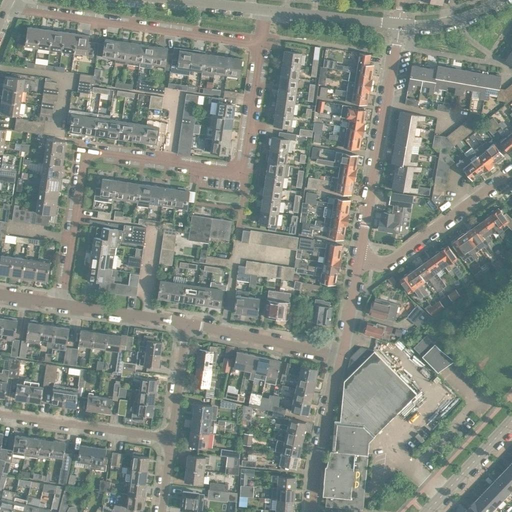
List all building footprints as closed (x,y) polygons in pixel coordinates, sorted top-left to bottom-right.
[(37,47),(40,28),(27,27),(25,46),(37,47)] [(52,30),(40,28),(37,47),(49,49),(52,30)] [(52,30),(49,49),(62,51),(64,32),(52,30)] [(62,51),(74,52),(76,33),(64,32),(62,51)] [(86,56),(92,56),(94,42),(88,41),(89,35),(76,33),(74,52),(86,54),(86,56)] [(103,56),(115,58),(118,41),(106,39),(107,39),(105,39),(104,44),(98,43),(96,55),(103,56)] [(130,43),(118,41),(115,58),(115,62),(120,62),(120,63),(127,64),(130,43)] [(139,66),(140,62),(142,44),(130,43),(127,64),(139,66)] [(155,46),(142,44),(140,62),(145,62),(144,68),(151,69),(152,63),(155,46)] [(167,48),(155,46),(152,63),(164,65),(164,70),(170,71),(171,66),(173,54),(166,53),(167,48)] [(179,55),(173,54),(171,66),(170,71),(170,72),(189,74),(189,69),(192,50),(185,49),(184,51),(180,50),(179,55)] [(189,69),(202,71),(204,54),(200,53),(200,51),(192,50),(189,69)] [(301,53),(284,51),(282,63),(299,65),(301,53)] [(335,69),(341,70),(372,75),(373,65),(369,64),(370,54),(359,53),(358,59),(357,62),(356,68),(336,64),(335,68),(335,69)] [(217,55),(204,54),(202,71),(201,74),(214,76),(214,72),(217,55)] [(226,74),(229,57),(217,55),(214,72),(226,74)] [(240,59),(229,57),(226,74),(239,76),(241,59),(240,58),(240,59)] [(337,60),(324,58),(322,66),(335,68),(337,60)] [(282,63),(280,75),(298,78),(299,65),(282,63)] [(413,83),(421,84),(424,67),(423,67),(423,65),(420,64),(419,66),(411,65),(407,90),(412,91),(413,83)] [(425,67),(424,67),(421,84),(429,86),(428,93),(433,94),(433,90),(437,69),(429,68),(429,66),(426,65),(425,67)] [(437,65),(437,69),(433,90),(437,91),(438,88),(446,89),(447,85),(450,67),(449,67),(449,65),(446,65),(445,66),(437,65)] [(451,68),(450,67),(447,85),(455,86),(454,94),(458,95),(462,69),(455,68),(455,66),(451,66),(451,68)] [(100,69),(95,68),(94,75),(93,75),(92,78),(99,79),(100,69)] [(471,69),(470,71),(462,69),(458,95),(463,95),(464,88),(472,89),(475,72),(474,71),(474,70),(471,69)] [(354,82),(371,85),(372,79),(371,79),(372,75),(341,70),(340,74),(355,76),(354,82)] [(476,72),(475,72),(472,89),(480,91),(479,98),(483,99),(488,74),(480,73),(480,71),(477,70),(476,72)] [(496,74),(496,75),(488,74),(483,99),(488,100),(489,92),(497,93),(497,94),(498,88),(500,76),(499,76),(500,74),(496,74)] [(5,75),(3,88),(22,90),(28,91),(30,79),(5,75)] [(298,78),(280,75),(278,88),(296,90),(298,78)] [(187,85),(168,82),(167,87),(186,90),(187,85)] [(370,91),(371,85),(354,82),(353,87),(338,85),(338,89),(368,94),(369,90),(370,91)] [(165,87),(149,85),(141,84),(140,91),(151,92),(152,92),(164,93),(165,87)] [(58,89),(56,88),(44,87),(43,93),(57,95),(58,89)] [(3,88),(1,100),(20,103),(22,90),(3,88)] [(278,88),(277,100),(294,102),(296,90),(278,88)] [(505,89),(498,88),(497,94),(497,93),(496,100),(508,102),(505,89)] [(366,104),(368,94),(338,89),(337,93),(352,95),(351,101),(366,104)] [(236,98),(237,92),(224,90),(223,96),(236,98)] [(57,101),(57,95),(43,93),(42,99),(57,101)] [(185,99),(197,101),(198,95),(186,93),(185,99)] [(211,97),(210,102),(217,103),(216,115),(233,117),(235,104),(236,98),(223,96),(223,98),(218,97),(218,98),(211,97)] [(406,98),(404,104),(417,106),(418,100),(406,98)] [(20,103),(1,100),(0,109),(0,112),(19,115),(20,103)] [(277,100),(275,112),(292,115),(294,102),(277,100)] [(162,103),(150,101),(149,108),(161,109),(162,103)] [(438,103),(436,110),(448,112),(449,106),(438,103)] [(343,112),(342,116),(364,120),(365,110),(363,108),(358,107),(357,109),(350,107),(351,106),(342,104),(341,112),(343,112)] [(82,133),(85,116),(85,112),(69,109),(67,123),(71,123),(70,131),(82,133)] [(398,123),(397,124),(415,127),(416,119),(424,120),(425,116),(400,111),(398,119),(396,119),(396,123),(398,123)] [(290,127),(292,115),(275,112),(273,125),(290,127)] [(469,112),(468,119),(479,125),(481,114),(469,112)] [(39,121),(33,120),(32,126),(44,128),(45,120),(51,121),(52,115),(40,113),(39,121)] [(110,115),(97,113),(97,117),(94,135),(107,136),(109,119),(110,115)] [(231,129),(233,117),(216,115),(214,127),(231,129)] [(346,127),(363,130),(364,124),(363,124),(364,120),(342,116),(332,115),(332,118),(332,119),(347,121),(346,127)] [(97,117),(85,116),(82,133),(94,135),(97,117)] [(497,116),(493,119),(501,127),(504,125),(497,116)] [(497,130),(501,127),(493,119),(493,117),(484,125),(492,134),(497,130)] [(16,118),(15,124),(29,126),(32,126),(33,120),(16,118)] [(121,121),(109,119),(107,136),(119,138),(121,121)] [(471,131),(479,125),(468,119),(464,122),(471,131)] [(131,140),(134,123),(121,121),(119,138),(131,140)] [(459,126),(467,135),(471,131),(464,122),(459,126)] [(146,125),(134,123),(131,140),(144,142),(146,125)] [(15,124),(14,130),(28,132),(29,126),(15,124)] [(414,135),(415,127),(397,124),(397,125),(395,125),(395,128),(396,129),(395,137),(420,141),(421,137),(414,135)] [(146,125),(144,142),(155,143),(155,144),(156,144),(158,126),(146,125)] [(511,130),(510,132),(504,125),(501,127),(511,141),(511,130)] [(32,126),(29,126),(28,132),(43,134),(44,128),(32,126)] [(361,135),(362,136),(363,130),(346,127),(340,126),(339,131),(336,131),(335,132),(334,134),(332,134),(339,135),(360,139),(361,135)] [(462,139),(467,135),(459,126),(455,129),(462,139)] [(229,142),(231,129),(214,127),(212,139),(229,142)] [(509,153),(511,150),(511,141),(501,127),(497,130),(503,137),(499,141),(509,153)] [(450,133),(458,142),(460,140),(462,139),(455,129),(450,133)] [(271,138),(270,149),(287,151),(289,139),(295,140),(296,134),(279,132),(278,138),(271,137),(271,138)] [(456,144),(458,142),(450,133),(446,137),(453,146),(456,144)] [(359,148),(360,139),(339,135),(332,134),(329,134),(329,139),(344,141),(343,146),(359,149),(359,148)] [(440,148),(439,151),(446,152),(453,146),(446,137),(440,135),(438,147),(440,148)] [(479,135),(476,137),(495,162),(503,156),(493,143),(488,147),(479,135)] [(419,145),(420,141),(395,137),(394,144),(392,145),(391,148),(393,148),(393,149),(411,152),(412,144),(419,145)] [(477,155),(488,169),(493,165),(492,164),(495,162),(476,137),(473,140),(482,152),(477,155)] [(45,151),(64,153),(66,141),(47,138),(45,151)] [(210,151),(228,154),(229,142),(212,139),(210,151)] [(189,155),(190,148),(178,147),(177,154),(189,155)] [(311,157),(317,158),(318,158),(320,148),(313,147),(311,157)] [(287,151),(270,149),(268,161),(285,164),(287,151)] [(409,161),(411,152),(393,149),(393,151),(391,150),(391,153),(392,154),(391,162),(396,163),(416,166),(417,162),(409,161)] [(45,151),(43,163),(62,166),(64,153),(45,151)] [(439,151),(438,158),(449,165),(454,162),(446,152),(439,151)] [(483,171),(483,172),(488,169),(477,155),(474,151),(470,155),(470,154),(466,157),(480,174),(483,171)] [(1,162),(3,153),(0,152),(0,165),(0,166),(0,165),(0,168),(11,170),(12,164),(1,162)] [(325,155),(324,159),(356,165),(358,155),(342,152),(341,158),(335,157),(335,156),(325,155)] [(472,180),(480,174),(466,156),(456,164),(460,170),(462,168),(472,180)] [(339,166),(338,172),(355,175),(356,169),(355,169),(356,165),(324,159),(318,158),(317,158),(316,163),(333,166),(334,165),(339,166)] [(448,171),(449,165),(438,158),(436,170),(448,171)] [(268,161),(266,174),(283,176),(287,177),(289,164),(285,164),(268,161)] [(61,171),(62,166),(43,163),(41,175),(60,178),(60,177),(62,176),(63,173),(61,171)] [(396,163),(394,170),(393,171),(392,174),(394,174),(394,175),(411,178),(413,170),(420,172),(421,167),(416,166),(396,163)] [(0,168),(0,174),(15,176),(16,170),(11,170),(0,168)] [(354,181),(355,175),(338,172),(337,177),(325,175),(324,179),(353,184),(353,180),(354,181)] [(0,180),(14,182),(15,176),(0,174),(0,180)] [(283,176),(266,174),(264,186),(281,188),(283,176)] [(41,175),(39,187),(58,190),(60,178),(41,175)] [(410,187),(411,178),(394,175),(393,177),(392,176),(391,180),(393,180),(391,188),(417,192),(417,188),(410,187)] [(354,185),(352,185),(353,184),(324,179),(320,179),(308,177),(307,188),(316,189),(317,183),(325,184),(336,186),(335,191),(351,194),(352,189),(353,190),(354,185)] [(112,202),(113,197),(115,180),(104,178),(103,178),(101,188),(95,188),(93,200),(112,202)] [(127,182),(115,180),(113,197),(125,199),(127,182)] [(140,184),(127,182),(125,199),(137,201),(140,184)] [(137,201),(149,203),(152,185),(140,184),(137,201)] [(164,187),(152,185),(149,203),(162,204),(164,187)] [(417,188),(417,192),(428,195),(430,187),(418,185),(417,188)] [(264,186),(262,198),(279,201),(281,188),(264,186)] [(39,187),(38,199),(57,202),(58,190),(39,187)] [(177,189),(164,187),(162,204),(174,206),(177,189)] [(174,206),(187,208),(189,191),(183,190),(183,188),(178,187),(178,189),(177,189),(174,206)] [(350,200),(334,197),(333,203),(315,200),(316,194),(306,192),(305,203),(309,203),(324,206),(348,210),(350,200)] [(379,220),(378,229),(399,232),(400,224),(408,225),(412,194),(390,192),(389,203),(393,205),(392,213),(383,212),(382,221),(379,220)] [(437,206),(443,201),(444,195),(432,193),(431,199),(437,206)] [(262,198),(260,211),(278,213),(279,201),(262,198)] [(56,207),(57,202),(38,199),(36,212),(37,212),(43,213),(49,214),(54,214),(55,215),(55,214),(57,214),(58,208),(56,207)] [(325,216),(347,220),(348,214),(347,214),(348,210),(324,206),(322,215),(325,216)] [(496,211),(495,210),(490,213),(499,227),(504,223),(511,231),(511,219),(506,212),(503,214),(499,209),(496,211)] [(275,230),(278,213),(260,211),(259,223),(269,224),(268,229),(275,230)] [(483,220),(491,232),(496,229),(503,239),(506,236),(499,227),(490,213),(485,217),(486,218),(483,220)] [(208,242),(209,237),(211,218),(191,215),(189,231),(188,239),(208,242)] [(294,233),(296,224),(297,216),(292,215),(291,223),(289,223),(288,232),(294,233)] [(314,224),(345,229),(345,226),(346,226),(347,220),(325,216),(324,221),(315,220),(314,224)] [(229,240),(231,220),(211,218),(209,237),(229,240)] [(487,235),(491,232),(483,220),(480,222),(479,221),(474,225),(490,248),(494,245),(487,235)] [(327,236),(343,239),(345,229),(314,224),(307,223),(302,222),(301,234),(312,236),(313,229),(328,231),(327,236)] [(94,237),(92,251),(109,253),(108,253),(109,246),(119,247),(120,241),(143,245),(146,227),(133,225),(132,231),(107,228),(106,239),(94,237)] [(470,229),(467,231),(476,244),(479,248),(483,245),(488,252),(492,250),(491,248),(490,248),(474,225),(469,228),(470,229)] [(248,242),(250,231),(243,230),(241,242),(248,243),(248,242)] [(463,233),(458,236),(474,259),(478,256),(471,247),(476,244),(467,231),(464,234),(463,233)] [(16,241),(16,236),(5,234),(4,240),(4,241),(15,243),(16,241)] [(471,261),(474,259),(458,236),(453,240),(454,241),(451,243),(463,260),(467,257),(471,261)] [(342,245),(326,242),(325,248),(314,246),(315,239),(300,237),(298,248),(301,249),(312,250),(340,255),(342,245)] [(444,247),(439,250),(455,273),(458,270),(455,266),(460,262),(447,245),(444,248),(444,247)] [(492,250),(496,256),(500,253),(495,245),(491,248),(492,250)] [(323,262),(340,265),(341,259),(340,259),(340,255),(312,250),(311,254),(324,256),(323,262)] [(439,250),(434,254),(434,255),(431,257),(440,269),(444,266),(451,276),(455,273),(439,250)] [(114,254),(109,253),(92,251),(90,265),(107,268),(111,269),(114,254)] [(1,255),(0,259),(0,274),(10,276),(13,257),(1,255)] [(141,258),(129,256),(127,265),(140,267),(141,258)] [(206,256),(205,263),(225,266),(226,259),(206,256)] [(25,258),(13,257),(10,276),(22,277),(25,258)] [(339,271),(340,265),(323,262),(322,268),(308,265),(307,263),(299,262),(300,258),(295,257),(294,267),(296,268),(337,274),(338,270),(339,271)] [(428,258),(423,262),(439,284),(443,282),(436,272),(440,269),(431,257),(428,259),(428,258)] [(37,260),(25,258),(22,277),(35,279),(37,260)] [(493,264),(496,269),(503,264),(499,259),(493,264)] [(47,281),(50,262),(37,260),(35,279),(47,281)] [(251,274),(253,261),(247,260),(246,266),(244,278),(250,279),(251,274)] [(264,263),(258,262),(256,274),(262,275),(264,263)] [(423,262),(418,265),(418,266),(415,268),(424,280),(428,277),(437,289),(440,286),(439,284),(423,262)] [(485,274),(489,271),(484,264),(480,267),(482,269),(485,274)] [(107,268),(90,265),(88,279),(100,281),(98,291),(136,296),(137,286),(113,282),(114,276),(105,275),(106,268),(107,268)] [(249,281),(250,279),(244,278),(246,266),(239,265),(236,279),(249,281)] [(319,281),(335,284),(337,274),(296,268),(296,272),(320,276),(319,281)] [(412,269),(407,273),(423,296),(427,293),(420,283),(424,280),(415,268),(412,270),(412,269)] [(482,269),(473,275),(477,280),(485,274),(482,269)] [(413,289),(419,298),(423,296),(407,273),(402,276),(403,277),(399,280),(408,292),(413,289)] [(472,279),(464,285),(466,288),(474,282),(472,279)] [(160,280),(158,297),(170,299),(173,282),(160,280)] [(299,287),(300,281),(291,280),(293,288),(299,289),(299,287)] [(300,281),(299,287),(318,291),(319,285),(300,281)] [(185,284),(173,282),(170,299),(183,301),(185,284)] [(197,286),(185,284),(183,301),(195,303),(197,286)] [(195,303),(207,305),(210,287),(197,286),(195,303)] [(222,289),(210,287),(207,305),(218,306),(220,307),(222,289)] [(455,289),(447,295),(451,301),(459,295),(455,289)] [(233,312),(245,314),(247,296),(248,291),(236,290),(233,312)] [(275,319),(279,291),(268,290),(264,316),(269,317),(270,318),(275,319)] [(290,293),(279,291),(275,319),(281,319),(282,318),(287,319),(290,293)] [(439,301),(442,305),(443,307),(451,301),(447,295),(439,301)] [(247,296),(245,314),(257,316),(259,298),(247,296)] [(394,320),(398,304),(375,298),(374,301),(372,301),(372,302),(370,303),(369,307),(370,308),(369,313),(394,320)] [(329,323),(331,307),(323,306),(324,300),(315,299),(313,309),(315,311),(314,321),(321,322),(321,325),(327,326),(327,323),(329,323)] [(434,311),(442,305),(439,301),(431,307),(434,311)] [(434,311),(431,307),(430,304),(424,308),(430,314),(434,311)] [(418,325),(430,316),(417,305),(407,316),(418,325)] [(13,341),(13,339),(14,339),(17,320),(16,320),(16,318),(8,317),(8,319),(3,318),(1,333),(7,334),(6,340),(13,341)] [(28,322),(25,341),(28,341),(28,342),(39,344),(40,339),(42,324),(37,323),(37,321),(30,320),(29,322),(28,322)] [(364,333),(363,334),(379,338),(381,331),(383,331),(385,326),(376,323),(376,325),(367,322),(365,327),(364,328),(363,331),(364,333)] [(55,326),(42,324),(40,339),(47,340),(46,347),(52,348),(52,347),(55,326)] [(69,328),(55,326),(52,347),(65,348),(66,349),(66,347),(69,328)] [(92,346),(94,331),(80,329),(78,344),(92,346)] [(107,333),(94,331),(92,346),(105,348),(107,333)] [(121,335),(107,333),(105,348),(119,350),(121,335)] [(413,347),(437,372),(450,359),(425,334),(413,347)] [(139,345),(138,351),(160,354),(162,341),(153,340),(153,336),(144,335),(142,346),(139,345)] [(131,350),(133,337),(126,336),(124,349),(131,350)] [(19,340),(14,339),(13,339),(13,341),(10,355),(17,356),(19,340)] [(25,358),(28,342),(28,341),(25,341),(22,340),(19,357),(25,358)] [(234,346),(226,345),(224,356),(231,358),(232,358),(234,346)] [(198,357),(197,367),(212,369),(214,369),(215,369),(217,347),(209,346),(209,349),(208,349),(207,350),(199,349),(198,353),(197,352),(197,357),(198,357)] [(63,363),(69,364),(72,347),(66,347),(66,349),(65,348),(63,363)] [(78,348),(72,347),(69,364),(75,365),(78,348)] [(364,481),(367,454),(368,454),(367,453),(368,445),(368,441),(375,434),(416,393),(374,350),(361,347),(358,349),(358,350),(351,356),(355,360),(349,367),(353,371),(344,380),(340,420),(334,420),(331,450),(330,450),(326,466),(325,466),(323,483),(324,483),(322,495),(326,495),(325,507),(325,505),(362,509),(364,490),(366,490),(367,482),(364,481)] [(140,365),(158,367),(160,354),(138,351),(137,351),(136,358),(141,358),(140,365)] [(244,369),(247,353),(237,351),(233,367),(244,369)] [(258,356),(247,353),(244,369),(251,371),(249,379),(253,379),(254,377),(258,356)] [(121,372),(122,369),(122,362),(123,355),(117,354),(115,371),(121,372)] [(224,356),(221,370),(215,369),(214,369),(214,372),(228,374),(231,358),(224,356)] [(269,358),(258,356),(254,377),(265,380),(266,374),(267,371),(269,358)] [(275,384),(280,361),(269,358),(267,371),(266,374),(265,380),(264,382),(275,384)] [(122,362),(122,369),(135,371),(136,364),(122,362)] [(43,380),(48,380),(51,364),(45,363),(43,380)] [(51,364),(48,380),(54,381),(57,365),(51,364)] [(315,380),(317,369),(301,365),(298,377),(315,380)] [(212,369),(197,367),(194,386),(205,387),(204,396),(213,397),(215,378),(211,377),(212,369)] [(83,386),(86,369),(80,368),(77,385),(83,386)] [(2,373),(0,372),(0,396),(5,397),(8,376),(9,370),(8,370),(2,369),(2,373)] [(140,386),(139,389),(155,391),(156,384),(158,384),(158,379),(150,378),(148,378),(148,373),(135,371),(122,369),(121,372),(121,374),(120,375),(133,377),(133,380),(137,385),(140,386)] [(298,377),(296,388),(312,392),(315,380),(298,377)] [(14,399),(27,401),(30,385),(17,383),(14,399)] [(30,385),(27,401),(41,402),(43,387),(30,385)] [(50,404),(63,406),(65,389),(66,387),(53,385),(50,404)] [(295,392),(293,399),(310,403),(312,392),(296,388),(284,385),(283,389),(295,392)] [(76,408),(78,391),(65,389),(63,406),(76,408)] [(155,392),(155,391),(139,389),(136,389),(135,394),(139,395),(138,401),(153,403),(154,396),(156,396),(157,392),(155,392)] [(227,391),(225,398),(238,401),(239,395),(239,394),(227,391)] [(251,391),(248,405),(252,406),(258,407),(261,396),(261,394),(251,391)] [(88,394),(86,409),(98,411),(100,396),(88,394)] [(268,397),(261,396),(258,407),(270,410),(271,404),(273,395),(269,394),(268,397)] [(280,396),(273,394),(273,395),(271,404),(278,405),(280,396)] [(112,398),(100,396),(98,411),(110,413),(112,398)] [(118,397),(115,413),(124,415),(127,399),(118,397)] [(307,414),(310,403),(293,399),(291,411),(307,414)] [(235,408),(235,403),(221,400),(220,407),(235,408)] [(152,416),(153,403),(138,401),(133,401),(131,417),(131,419),(133,420),(140,421),(142,420),(143,418),(143,415),(152,416)] [(217,406),(194,403),(192,417),(214,419),(215,419),(217,406)] [(252,406),(242,404),(241,419),(251,421),(252,406)] [(214,419),(192,417),(190,431),(208,432),(213,433),(214,419)] [(275,427),(287,430),(303,434),(306,422),(289,418),(287,426),(276,423),(275,427)] [(274,435),(273,439),(277,440),(301,445),(303,434),(287,430),(285,437),(274,435)] [(206,447),(208,432),(190,431),(188,445),(206,447)] [(254,434),(246,433),(244,445),(252,446),(254,434)] [(25,452),(27,437),(15,435),(13,450),(25,452)] [(40,439),(27,437),(25,452),(38,454),(40,439)] [(38,454),(51,456),(53,441),(40,439),(38,454)] [(277,440),(274,451),(298,456),(301,445),(277,440)] [(66,442),(53,441),(51,456),(62,457),(63,458),(64,452),(66,442)] [(90,468),(93,446),(80,445),(78,460),(85,461),(84,467),(90,468)] [(106,448),(93,446),(90,468),(105,470),(107,459),(104,458),(106,448)] [(227,456),(239,458),(240,451),(221,449),(221,455),(227,456)] [(279,464),(296,468),(298,456),(274,451),(270,450),(269,454),(281,456),(279,464)] [(58,483),(66,484),(72,453),(64,452),(63,458),(62,457),(61,467),(60,467),(58,483)] [(131,468),(147,470),(148,457),(140,456),(140,452),(133,452),(133,455),(131,468)] [(187,455),(186,468),(203,470),(204,463),(208,463),(209,457),(187,455)] [(238,475),(239,458),(227,456),(225,473),(238,475)] [(10,461),(5,459),(1,474),(6,476),(10,461)] [(145,483),(147,470),(131,468),(127,467),(125,480),(129,481),(145,483)] [(203,470),(186,468),(184,481),(202,483),(203,476),(207,476),(207,471),(203,470)] [(253,475),(253,469),(241,469),(240,484),(246,485),(247,475),(253,475)] [(510,490),(511,487),(511,477),(504,470),(498,477),(497,478),(510,490)] [(73,487),(76,475),(70,474),(67,486),(73,487)] [(277,482),(277,487),(294,488),(295,477),(271,475),(271,481),(277,482)] [(494,481),(489,486),(502,498),(510,490),(497,478),(494,481)] [(128,494),(143,496),(145,483),(129,481),(128,494)] [(210,482),(209,489),(219,490),(227,491),(228,484),(210,482)] [(56,485),(44,483),(42,490),(54,493),(56,485)] [(50,507),(56,509),(61,486),(56,485),(54,493),(50,507)] [(240,485),(239,496),(251,497),(252,486),(240,485)] [(294,488),(277,487),(272,486),(271,498),(276,498),(293,500),(294,488)] [(495,506),(502,498),(489,486),(483,493),(482,493),(495,506)] [(0,501),(0,511),(10,511),(14,497),(15,492),(3,489),(0,501)] [(219,490),(209,489),(208,489),(207,499),(227,501),(227,500),(236,501),(237,492),(227,491),(219,490)] [(198,493),(182,491),(180,509),(187,509),(186,511),(201,511),(203,493),(199,493),(198,493)] [(488,511),(495,506),(482,493),(479,497),(475,501),(474,501),(485,511),(488,511)] [(58,511),(66,511),(68,507),(67,506),(69,495),(63,494),(58,511)] [(142,509),(143,496),(128,494),(126,507),(142,509)] [(27,500),(14,497),(10,511),(23,511),(26,504),(27,500)] [(239,497),(238,506),(246,507),(247,497),(239,497)] [(276,498),(276,510),(293,511),(293,500),(276,498)] [(470,511),(485,511),(474,501),(475,501),(474,501),(466,509),(467,509),(470,511)] [(39,502),(38,507),(36,511),(50,511),(51,510),(43,508),(44,503),(39,502)]
